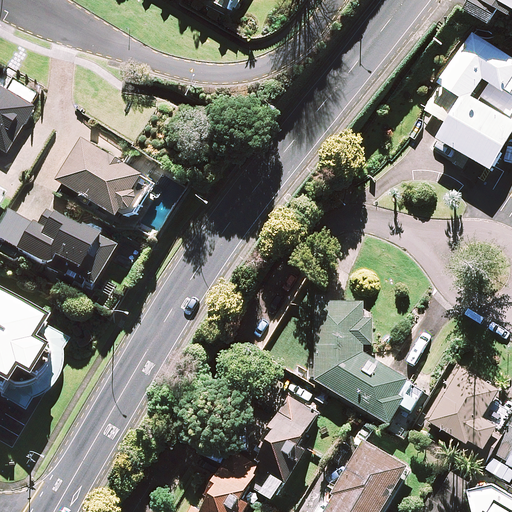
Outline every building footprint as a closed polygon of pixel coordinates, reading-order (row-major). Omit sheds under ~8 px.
[(206,0),(233,15),(241,0),(206,0)] [(511,94),(511,91),(511,55),(475,32),(440,82),(469,102),(472,96),(478,99),(489,80),(511,94)] [(0,155),(6,159),(33,114),(0,93),(0,155)] [(511,119),(478,99),(472,96),(469,102),(447,140),(499,170),(511,147),(511,119)] [(124,229),(149,187),(80,145),(54,187),(124,229)] [(0,246),(89,298),(117,250),(44,208),(33,227),(9,214),(0,229),(0,246)] [(69,343),(0,300),(0,402),(25,418),(33,405),(39,404),(55,390),(60,381),(64,352),(69,343)] [(367,362),(367,306),(317,307),(318,388),(404,439),(429,398),(367,362)] [(502,397),(457,373),(429,426),(490,459),(504,434),(487,425),(502,397)] [(284,482),(314,417),(289,405),(258,470),(284,482)] [(381,511),(403,476),(359,450),(322,511),(381,511)] [(236,504),(258,469),(228,451),(190,511),(246,511),(247,511),(236,504)] [(511,511),(511,499),(492,490),(462,499),(465,511),(511,511)]
